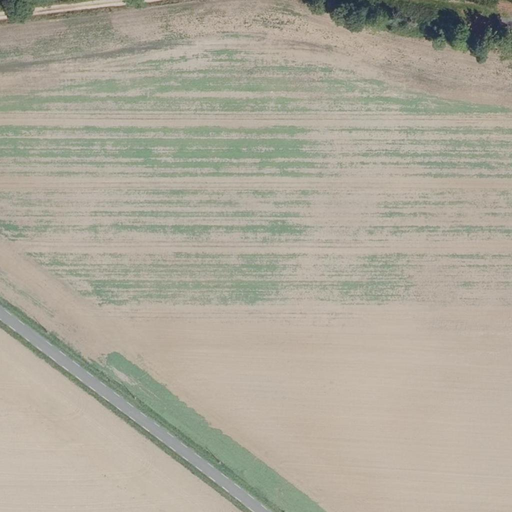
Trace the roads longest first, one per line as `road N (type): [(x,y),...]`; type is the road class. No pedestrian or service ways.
road 1 (tertiary): [(0,313),(260,511)]
road 2 (track): [(0,18),(142,0)]
